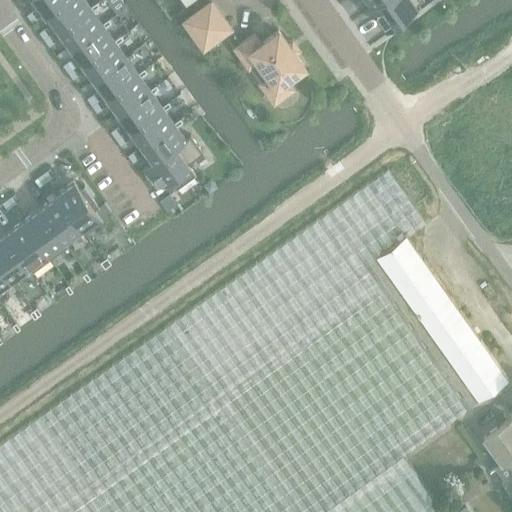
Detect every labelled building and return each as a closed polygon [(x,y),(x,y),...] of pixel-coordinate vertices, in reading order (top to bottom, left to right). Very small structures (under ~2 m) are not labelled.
[(35,0),(45,13),(63,0),(35,0)] [(84,0),(63,0),(45,13),(45,14),(47,13),(59,29),(89,7),(84,0)] [(107,0),(117,13),(125,7),(126,6),(121,0),(107,0)] [(378,0),(372,5),(370,6),(385,26),(416,4),(421,0),(378,0)] [(210,2),(185,20),(203,45),(228,27),(210,2)] [(89,7),(59,29),(70,45),(101,23),(89,7)] [(31,11),(26,15),(31,22),(36,18),(31,11)] [(101,23),(70,45),(82,62),(113,40),(101,23)] [(44,29),(38,32),(43,40),(49,36),(44,29)] [(254,33),(235,47),(248,65),(249,65),(274,100),(292,87),(286,78),(303,65),(278,30),(260,43),(254,33)] [(49,36),(43,40),(49,47),(54,43),(49,36)] [(113,40),(82,62),(94,78),(125,56),(113,40)] [(125,56),(94,78),(106,95),(137,73),(125,56)] [(67,62),(62,66),(67,73),(72,69),(67,62)] [(72,69),(67,73),(72,79),(77,76),(72,69)] [(137,73),(106,95),(118,112),(148,89),(137,73)] [(148,89),(118,112),(130,128),(161,106),(148,89)] [(91,95),(86,99),(91,106),(96,102),(91,95)] [(96,102),(91,106),(96,113),(101,109),(96,102)] [(161,106),(130,128),(142,145),(173,122),(161,106)] [(173,122),(142,145),(153,160),(144,167),(144,168),(175,146),(187,163),(188,163),(203,152),(190,134),(184,138),(173,122)] [(115,128),(110,132),(115,139),(120,135),(115,128)] [(120,135),(115,139),(120,146),(125,142),(120,135)] [(175,146),(144,168),(157,185),(168,177),(176,188),(195,174),(188,163),(187,163),(175,146)] [(133,152),(127,156),(132,163),(138,159),(133,152)] [(388,169),(0,442),(0,511),(442,511),(401,454),(476,400),(384,269),(375,257),(406,234),(416,227),(425,220),(388,169)] [(217,187),(211,178),(203,184),(209,192),(217,187)] [(73,180),(55,193),(84,233),(102,219),(95,209),(98,206),(91,197),(92,196),(84,186),(80,189),(73,180)] [(56,195),(39,207),(66,245),(67,245),(63,239),(79,227),(83,233),(84,233),(55,193),(54,194),(56,195)] [(159,201),(167,211),(177,203),(169,193),(159,201)] [(98,206),(95,209),(102,219),(112,212),(104,202),(98,206)] [(39,207),(21,220),(49,258),(66,245),(39,207)] [(21,220),(4,232),(27,265),(31,270),(48,258),(49,258),(21,220)] [(4,232),(0,235),(0,264),(10,277),(27,265),(4,232)] [(406,234),(375,257),(384,269),(476,400),(489,391),(507,378),(488,351),(417,249),(406,234)] [(111,262),(107,257),(100,262),(104,267),(111,262)] [(0,264),(0,284),(10,277),(0,264)] [(498,427),(483,437),(500,462),(501,463),(495,467),(504,480),(511,474),(511,418),(498,427)]
